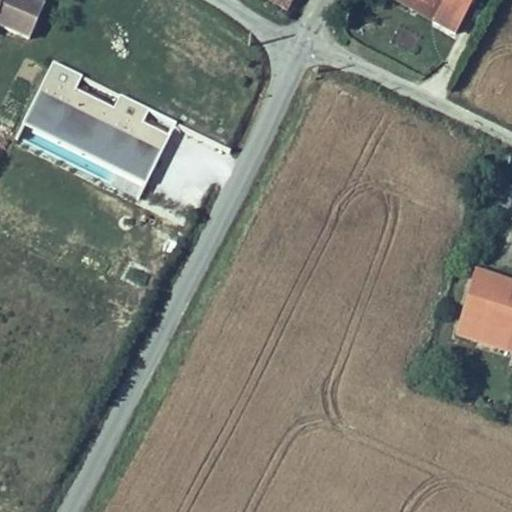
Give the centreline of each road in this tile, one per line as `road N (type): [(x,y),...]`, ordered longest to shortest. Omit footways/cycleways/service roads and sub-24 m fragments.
road 1 (unclassified): [(301,46),(72,511)]
road 2 (residential): [(511,140),(430,96),(301,46)]
